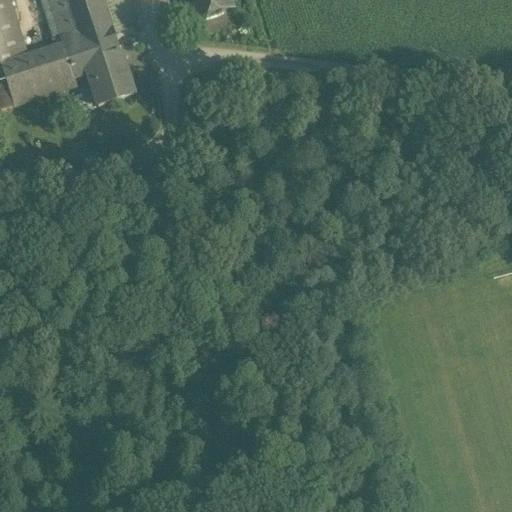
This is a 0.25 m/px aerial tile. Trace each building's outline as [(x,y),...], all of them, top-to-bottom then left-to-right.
[(8,0),(0,0),(0,68),(1,69),(2,68),(2,69),(28,60),(8,0)] [(40,0),(48,25),(55,23),(63,49),(28,60),(2,69),(2,68),(1,69),(13,104),(76,83),(75,80),(87,76),(88,76),(86,66),(120,55),(104,6),(102,7),(99,0),(40,0)] [(129,0),(107,0),(117,32),(137,25),(129,0)] [(229,0),(186,0),(193,19),(202,16),(204,20),(206,21),(222,16),(224,13),(222,10),(232,7),(229,0)] [(120,55),(86,66),(88,76),(87,76),(99,109),(134,97),(121,55),(120,55)] [(0,112),(14,108),(13,104),(1,69),(0,68),(0,112)]
